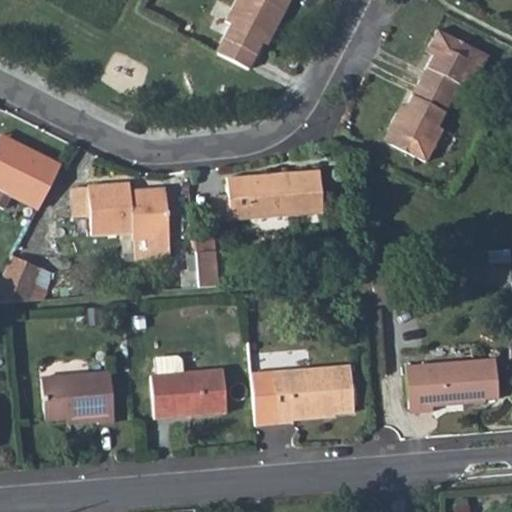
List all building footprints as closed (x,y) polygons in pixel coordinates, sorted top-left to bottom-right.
[(232,0),(220,24),(224,27),(209,57),(242,74),(256,47),(260,40),(265,42),(286,0),(285,0),(232,0)] [(483,57),(433,31),(425,46),(432,50),(428,57),(401,108),(397,115),(392,113),(378,140),(420,163),(437,130),(433,127),(454,85),(465,91),(483,57)] [(265,42),(260,40),(256,47),(261,49),(265,42)] [(421,53),(428,57),(432,50),(425,46),(421,53)] [(396,106),(392,113),(397,115),(401,108),(396,106)] [(0,144),(24,157),(28,151),(0,137),(0,144)] [(0,144),(0,205),(5,195),(34,210),(56,165),(28,151),(24,157),(0,144)] [(222,197),(224,222),(317,214),(314,172),(220,180),(222,197)] [(80,189),(83,221),(84,234),(125,231),(126,240),(128,258),(164,255),(164,243),(160,203),(159,190),(133,192),(134,198),(124,198),(123,193),(123,186),(80,189)] [(80,189),(61,191),(64,223),(83,221),(80,189)] [(222,197),(204,198),(205,223),(224,222),(222,197)] [(184,201),(160,203),(164,243),(187,241),(184,201)] [(188,255),(190,289),(208,287),(206,254),(188,255)] [(0,276),(0,304),(19,303),(34,272),(9,259),(0,276)] [(368,262),(372,307),(402,305),(398,259),(368,262)] [(148,376),(151,420),(224,414),(220,370),(180,374),(180,361),(175,357),(152,359),(153,376),(148,376)] [(404,369),(407,416),(428,415),(428,410),(483,406),(483,403),(495,402),(493,362),(404,369)] [(267,372),(272,426),(289,424),(289,420),(351,415),(347,366),(267,372)] [(65,419),(94,417),(95,422),(95,425),(112,424),(108,379),(40,384),(43,421),(65,419)]
